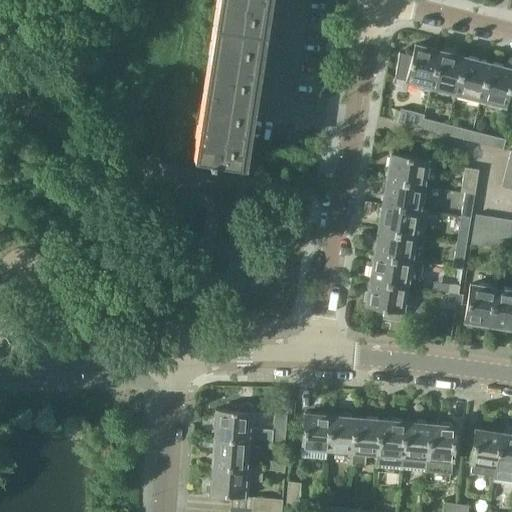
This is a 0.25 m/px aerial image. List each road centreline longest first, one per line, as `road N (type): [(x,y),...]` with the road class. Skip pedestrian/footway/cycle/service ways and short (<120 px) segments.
road 1 (residential): [(379,3),(320,356)]
road 2 (tertiary): [(320,356),(511,379)]
road 3 (tertiary): [(0,362),(177,360)]
road 4 (residential): [(164,511),(177,360)]
road 5 (tertiary): [(177,360),(320,356)]
road 6 (residential): [(511,35),(379,3)]
